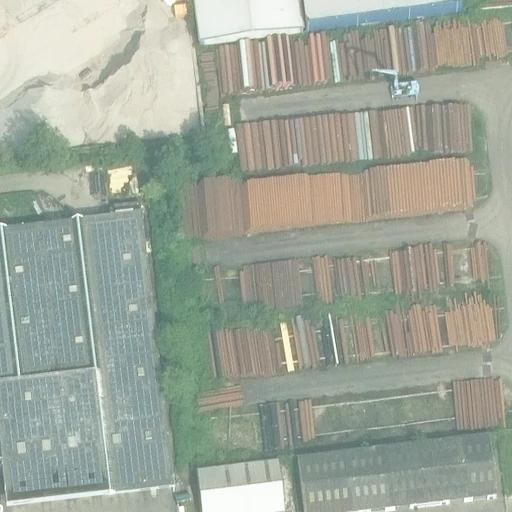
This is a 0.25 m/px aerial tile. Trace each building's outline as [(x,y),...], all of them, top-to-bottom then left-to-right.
[(297,0),(193,0),(199,47),(302,34),(297,0)] [(460,0),(300,0),(305,34),(462,14),(460,0)] [(113,220),(0,233),(0,466),(1,467),(6,505),(173,485),(141,216),(139,204),(112,208),(113,220)] [(489,438),(342,456),(297,461),(302,511),(382,511),(496,498),(489,438)] [(284,511),(279,464),(195,474),(199,511),(284,511)]
